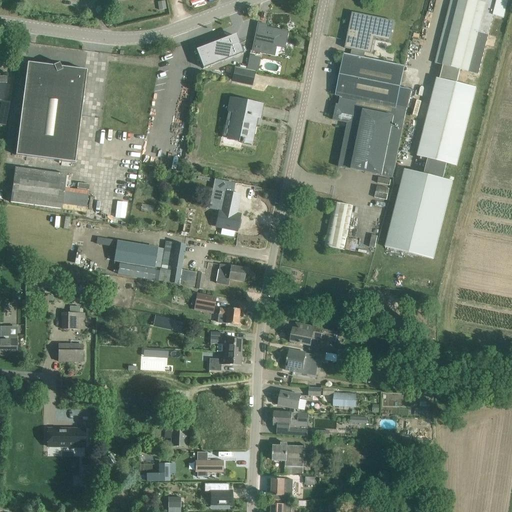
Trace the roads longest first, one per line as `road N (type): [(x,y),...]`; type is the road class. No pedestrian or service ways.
road 1 (unclassified): [(251,511),(267,275),(324,0)]
road 2 (unclassified): [(0,21),(133,38),(251,0)]
